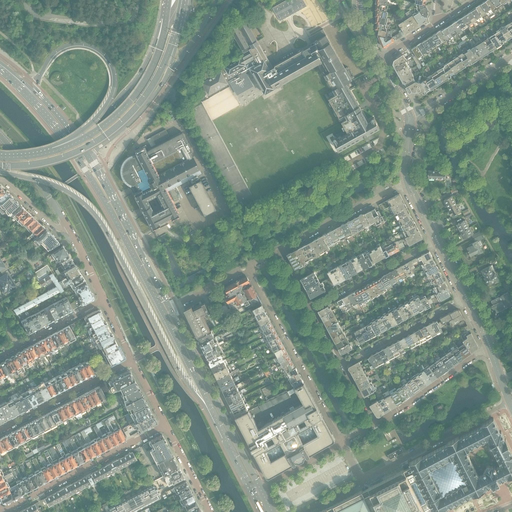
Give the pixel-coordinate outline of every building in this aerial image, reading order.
[(303,0),(286,0),(272,8),(280,21),(307,6),(303,0)] [(497,9),(491,0),(487,0),(486,1),(492,12),(497,9)] [(502,5),(498,0),(491,0),(497,9),(502,5)] [(492,12),(486,1),(481,4),(487,15),(492,12)] [(387,11),(388,6),(375,3),(375,6),(375,7),(376,8),(375,10),(388,12),(391,13),(391,11),(389,11),(387,11)] [(428,11),(426,5),(416,4),(416,6),(415,8),(419,11),(421,9),(421,10),(422,9),(423,10),(424,12),(428,11)] [(487,15),(481,4),(476,7),(483,18),(487,15)] [(429,16),(428,11),(424,12),(423,10),(422,9),(421,10),(421,9),(419,11),(415,8),(413,5),(410,8),(420,24),(428,19),(429,16)] [(483,18),(476,7),(471,11),(478,21),(483,18)] [(420,24),(410,8),(408,9),(410,11),(408,12),(406,9),(403,10),(407,15),(415,28),(420,24)] [(387,18),(388,12),(375,10),(375,13),(375,14),(376,14),(375,16),(387,18)] [(478,21),(471,11),(469,12),(470,12),(466,14),(472,24),(475,22),(476,23),(478,22),(478,21)] [(472,24),(466,14),(461,18),(467,27),(468,28),(470,26),(470,25),(472,24)] [(407,15),(402,18),(404,21),(410,31),(415,28),(407,15)] [(387,24),(388,18),(387,18),(375,16),(375,19),(375,20),(376,20),(375,22),(387,24)] [(467,27),(461,18),(457,21),(463,30),(463,31),(466,29),(465,29),(467,27)] [(252,85),(245,73),(251,69),(265,94),(275,88),(275,87),(278,86),(282,84),(282,83),(317,64),(326,79),(327,79),(333,89),(332,90),(334,94),(336,93),(354,83),(352,80),(354,79),(354,77),(352,74),(348,67),(347,67),(345,68),(323,29),(311,36),(308,38),(312,45),(304,50),(304,49),(296,54),(294,49),(280,57),(283,61),(274,66),(275,67),(273,68),(245,19),(230,27),(244,52),(250,49),(251,51),(241,57),(240,57),(231,62),(229,59),(222,63),(224,66),(201,80),(202,83),(208,94),(228,83),(227,83),(230,81),(237,94),(237,93),(252,84),(252,85)] [(410,31),(404,21),(398,24),(401,29),(405,34),(410,31)] [(463,30),(457,21),(452,24),(458,33),(458,34),(461,33),(460,32),(463,30)] [(387,25),(387,24),(375,22),(375,26),(375,27),(376,27),(375,29),(387,31),(387,25)] [(458,33),(452,24),(447,27),(453,37),(456,36),(455,35),(458,33)] [(511,36),(511,35),(506,26),(503,28),(502,27),(499,28),(500,29),(507,40),(511,36)] [(453,37),(447,27),(443,29),(442,30),(441,30),(448,40),(448,41),(451,39),(450,38),(453,37)] [(388,34),(389,31),(387,31),(375,29),(376,29),(375,29),(377,33),(378,33),(378,36),(378,37),(381,36),(392,38),(393,37),(391,35),(389,35),(388,34)] [(500,29),(496,31),(494,33),(502,44),(504,43),(503,42),(507,40),(500,29)] [(448,40),(441,30),(436,33),(443,43),(446,42),(446,41),(448,40)] [(385,47),(402,36),(400,33),(393,37),(392,38),(381,36),(378,37),(383,47),(385,47)] [(443,43),(436,33),(431,36),(438,46),(438,47),(441,45),(441,44),(443,43)] [(502,44),(494,33),(492,34),(493,35),(489,37),(496,48),(502,44)] [(438,46),(431,36),(427,39),(433,49),(433,50),(436,48),(438,46)] [(496,48),(489,37),(484,41),(490,51),(496,48)] [(433,49),(427,39),(422,42),(428,53),(429,53),(431,51),(433,49)] [(490,51),(484,41),(483,41),(482,39),(479,41),(475,44),(476,45),(483,56),(490,51)] [(428,53),(422,42),(417,45),(423,55),(425,53),(426,54),(428,53)] [(423,55),(417,45),(412,49),(418,58),(420,56),(421,57),(423,56),(423,57),(424,57),(423,55)] [(483,56),(476,45),(473,46),(474,47),(471,49),(478,60),(483,56)] [(478,60),(471,49),(468,51),(467,50),(465,52),(472,63),(478,60)] [(472,63),(465,52),(459,55),(466,66),(469,64),(470,65),(472,63)] [(406,61),(407,60),(403,54),(394,60),(393,64),(393,65),(395,67),(394,67),(394,68),(406,61)] [(466,66),(459,55),(459,56),(453,60),(460,70),(466,66)] [(460,70),(453,60),(451,61),(450,60),(447,62),(447,63),(448,63),(455,73),(460,70)] [(410,69),(406,62),(406,61),(394,68),(399,75),(410,69)] [(448,63),(447,63),(444,65),(443,63),(442,64),(440,62),(439,63),(441,65),(442,66),(449,78),(451,76),(455,73),(448,63)] [(449,78),(442,66),(439,68),(440,69),(437,71),(443,82),(449,78)] [(414,76),(412,74),(412,73),(410,69),(399,75),(403,83),(404,83),(413,78),(414,76)] [(443,82),(437,71),(434,73),(433,72),(430,74),(431,75),(438,85),(443,82)] [(438,85),(431,75),(427,77),(428,77),(425,79),(425,80),(424,80),(431,90),(438,85)] [(416,92),(418,82),(415,81),(413,78),(404,83),(409,93),(412,91),(416,92)] [(431,90),(424,80),(424,79),(423,79),(421,80),(420,82),(421,82),(418,82),(416,92),(419,93),(421,96),(427,92),(431,90)] [(362,110),(360,107),(360,106),(359,106),(350,90),(355,87),(354,83),(336,93),(337,94),(329,98),(340,118),(346,114),(348,118),(342,121),(349,133),(368,122),(362,110)] [(367,134),(370,132),(379,127),(375,119),(374,119),(374,118),(373,117),(372,118),(371,119),(372,120),(368,122),(349,133),(337,140),(336,138),(335,138),(334,138),(333,140),(334,141),(339,150),(364,136),(365,137),(367,135),(367,134)] [(127,157),(126,158),(125,159),(123,161),(122,163),(121,165),(120,165),(119,166),(119,167),(120,167),(120,168),(120,169),(120,172),(120,174),(121,176),(121,178),(123,180),(124,182),(125,183),(127,185),(129,186),(130,187),(131,187),(132,190),(134,193),(133,193),(140,207),(143,211),(145,215),(152,229),(160,225),(158,223),(165,220),(166,222),(178,215),(172,203),(171,201),(173,200),(174,201),(179,199),(173,188),(186,181),(188,185),(188,186),(203,215),(215,209),(200,179),(199,180),(197,175),(200,173),(201,175),(203,174),(192,154),(191,155),(191,154),(190,154),(189,153),(191,152),(192,150),(183,134),(182,133),(181,132),(170,138),(165,129),(151,137),(156,145),(146,151),(146,149),(147,148),(146,145),(134,151),(136,154),(134,155),(133,155),(130,156),(128,157),(127,157)] [(445,177),(449,174),(446,170),(445,171),(428,170),(428,174),(427,174),(427,176),(428,176),(428,178),(429,178),(429,180),(434,180),(434,178),(445,178),(445,177)] [(454,198),(453,195),(454,195),(453,194),(458,191),(456,187),(450,191),(452,194),(449,195),(449,197),(444,200),(444,201),(446,204),(449,208),(456,205),(453,199),(454,198)] [(0,203),(0,204),(9,195),(5,191),(0,196),(0,203)] [(401,200),(403,200),(402,199),(401,199),(399,195),(400,195),(400,194),(399,194),(388,200),(391,206),(401,200)] [(0,212),(0,213),(14,199),(10,195),(9,195),(0,204),(0,205),(2,207),(0,209),(0,212)] [(8,214),(18,203),(14,199),(0,213),(2,214),(5,211),(8,214)] [(385,209),(386,211),(390,208),(389,207),(391,206),(388,200),(378,205),(382,211),(385,209)] [(407,207),(405,204),(403,204),(401,200),(391,206),(395,213),(405,208),(407,207)] [(12,216),(22,207),(18,204),(18,203),(8,214),(7,215),(8,216),(9,215),(10,216),(11,215),(12,216)] [(459,211),(461,210),(458,206),(457,207),(456,205),(449,208),(450,211),(448,211),(451,216),(452,215),(453,216),(460,212),(459,211)] [(17,221),(27,211),(22,207),(12,216),(17,221)] [(382,217),(379,212),(379,211),(377,212),(375,208),(371,210),(369,211),(367,211),(366,212),(365,213),(371,225),(376,223),(376,225),(384,221),(384,222),(387,220),(385,215),(382,217)] [(408,214),(410,213),(408,210),(406,209),(406,210),(405,208),(395,213),(398,219),(408,214)] [(22,225),(31,216),(27,211),(17,221),(22,225)] [(371,225),(365,213),(362,214),(361,214),(360,215),(359,216),(365,228),(368,226),(369,227),(371,225)] [(411,219),(413,219),(411,216),(410,215),(409,215),(408,214),(398,219),(401,225),(411,219)] [(28,228),(36,220),(31,216),(22,225),(26,229),(28,228)] [(365,228),(359,216),(356,217),(355,217),(354,218),(353,219),(359,231),(365,228)] [(359,231),(353,219),(350,221),(349,221),(348,221),(347,223),(346,223),(353,234),(359,231)] [(414,225),(416,225),(414,221),(413,221),(412,221),(411,219),(401,225),(404,231),(414,225)] [(31,234),(41,224),(36,220),(28,228),(26,229),(31,234)] [(469,228),(465,220),(457,224),(461,232),(469,228)] [(353,234),(346,223),(344,224),(343,224),(342,225),(341,226),(340,226),(347,237),(350,235),(351,236),(353,235),(353,234)] [(35,238),(45,228),(41,224),(31,234),(26,239),(26,240),(27,239),(28,240),(32,237),(32,236),(35,238)] [(407,237),(419,230),(417,227),(416,227),(415,227),(414,225),(404,231),(407,237)] [(347,237),(340,226),(338,227),(337,227),(336,228),(335,229),(334,229),(341,240),(344,239),(345,239),(347,238),(347,237)] [(473,233),(470,227),(469,228),(461,232),(462,234),(461,234),(463,238),(464,238),(472,234),(472,233),(473,233)] [(40,242),(50,233),(45,228),(35,238),(33,240),(38,245),(40,242)] [(341,240),(334,229),(332,230),(331,230),(330,231),(329,232),(328,232),(335,244),(338,242),(339,242),(341,241),(341,240)] [(421,238),(422,237),(419,230),(407,237),(405,237),(409,245),(421,238)] [(335,244),(328,232),(326,233),(325,234),(322,235),(329,247),(332,245),(333,246),(335,244)] [(59,242),(50,233),(40,242),(47,250),(48,250),(59,243),(59,242)] [(483,251),(477,241),(484,238),(482,234),(474,239),(475,242),(469,245),(470,247),(467,248),(469,251),(468,251),(468,252),(470,255),(470,254),(471,255),(477,252),(478,254),(483,251)] [(329,247),(322,235),(317,238),(324,252),(330,249),(329,247)] [(324,252),(317,238),(309,242),(318,258),(319,257),(318,255),(324,252)] [(405,247),(401,240),(398,242),(397,241),(395,242),(390,245),(388,242),(387,243),(393,254),(405,247)] [(318,258),(309,242),(302,246),(309,260),(315,257),(316,259),(318,258)] [(393,254),(387,243),(386,243),(387,246),(382,249),(386,257),(393,254)] [(386,257),(382,249),(379,244),(376,245),(377,247),(375,249),(381,260),(386,257)] [(68,254),(63,246),(51,254),(56,262),(58,261),(68,254)] [(309,260),(302,246),(295,250),(304,268),(305,267),(304,265),(305,265),(304,263),(309,260)] [(381,260),(375,249),(369,252),(375,263),(381,260)] [(304,268),(295,250),(287,254),(295,269),(299,267),(300,268),(301,267),(302,269),(303,271),(305,270),(304,268)] [(421,265),(432,259),(432,257),(429,251),(408,262),(411,268),(414,266),(413,264),(419,261),(421,265)] [(375,263),(369,252),(364,255),(369,266),(375,263)] [(369,266),(364,255),(363,253),(357,256),(364,269),(369,266)] [(61,265),(71,259),(68,254),(58,261),(59,262),(60,261),(62,264),(61,265)] [(364,269),(357,256),(351,259),(357,272),(358,272),(364,269)] [(65,270),(74,264),(72,261),(71,259),(61,265),(62,266),(63,265),(65,269),(64,269),(65,270)] [(357,272),(351,259),(345,263),(352,275),(353,275),(355,274),(355,273),(357,272)] [(435,265),(435,264),(435,263),(434,261),(433,260),(432,259),(421,265),(424,270),(435,265)] [(9,268),(6,263),(4,264),(4,263),(3,264),(0,260),(0,270),(2,273),(9,268)] [(415,275),(412,270),(411,268),(408,262),(405,264),(405,265),(403,266),(408,276),(410,275),(411,277),(415,275)] [(352,275),(345,263),(339,266),(346,278),(348,277),(349,277),(351,276),(352,275)] [(68,280),(80,273),(80,272),(77,268),(74,264),(65,270),(63,271),(67,277),(61,280),(63,283),(67,281),(66,279),(67,278),(68,280)] [(438,270),(438,268),(437,267),(436,266),(435,265),(424,270),(420,272),(421,274),(423,273),(423,272),(425,271),(427,276),(438,270)] [(346,278),(339,266),(333,269),(340,281),(341,281),(343,280),(346,278)] [(408,276),(403,266),(401,266),(397,268),(402,279),(408,276)] [(493,273),(489,266),(482,270),(485,277),(493,273)] [(340,281),(333,269),(330,270),(329,269),(328,270),(327,267),(325,268),(327,272),(330,278),(333,283),(334,284),(336,283),(337,283),(339,282),(340,281)] [(12,279),(9,276),(10,275),(10,274),(13,272),(9,268),(2,273),(4,276),(0,277),(0,285),(1,287),(12,279)] [(402,279),(397,268),(394,270),(394,271),(392,272),(397,282),(399,286),(400,286),(399,283),(400,283),(399,281),(402,279)] [(441,276),(441,274),(440,273),(439,272),(438,270),(427,276),(426,277),(428,279),(429,279),(430,282),(441,276)] [(304,285),(317,277),(314,271),(304,277),(303,274),(299,276),(301,279),(304,285)] [(397,282),(392,272),(390,272),(386,274),(391,285),(397,282)] [(48,284),(52,281),(56,286),(59,292),(63,290),(59,284),(52,273),(39,282),(37,279),(38,278),(36,275),(32,277),(34,281),(35,280),(41,289),(48,284)] [(85,281),(80,273),(68,280),(67,281),(63,283),(65,286),(70,283),(70,284),(73,288),(75,288),(78,286),(77,285),(79,284),(85,281)] [(498,279),(495,273),(493,273),(485,277),(484,278),(488,285),(494,282),(495,283),(498,281),(498,280),(498,279)] [(391,285),(386,274),(383,276),(383,277),(380,278),(387,290),(388,292),(389,291),(388,289),(387,290),(386,288),(391,285)] [(433,288),(444,282),(444,281),(444,280),(443,279),(442,278),(441,276),(430,282),(427,284),(428,286),(432,285),(433,288)] [(257,295),(248,278),(245,277),(225,288),(227,292),(224,293),(226,297),(225,297),(228,303),(235,300),(237,304),(237,305),(238,305),(240,305),(241,304),(242,306),(245,304),(246,306),(250,304),(247,300),(257,295)] [(307,290),(322,282),(322,281),(320,282),(317,277),(304,285),(305,288),(306,288),(307,289),(307,290)] [(326,290),(323,286),(324,285),(323,283),(327,282),(328,283),(329,283),(330,285),(333,283),(330,278),(322,282),(307,290),(308,292),(309,292),(309,293),(309,294),(311,298),(326,290)] [(387,290),(380,278),(379,278),(378,279),(377,280),(375,281),(381,293),(382,294),(385,292),(384,291),(387,290)] [(21,287),(18,282),(16,283),(15,282),(14,283),(12,279),(1,287),(3,290),(2,292),(3,294),(5,294),(11,290),(13,293),(21,287)] [(381,293),(375,281),(374,281),(373,281),(373,282),(372,283),(370,284),(376,296),(377,297),(379,295),(379,294),(381,293)] [(78,293),(78,292),(88,287),(86,282),(82,284),(78,287),(78,286),(75,288),(78,293)] [(436,293),(447,287),(447,286),(446,285),(445,284),(444,282),(433,288),(436,293)] [(376,296),(370,284),(368,284),(367,285),(367,286),(364,287),(371,299),(371,300),(374,298),(373,297),(376,296)] [(79,299),(91,292),(88,287),(78,292),(80,295),(78,296),(79,299)] [(371,299),(364,287),(363,287),(362,287),(361,289),(359,290),(365,301),(365,302),(366,303),(369,301),(368,300),(371,299)] [(451,295),(451,293),(450,291),(449,291),(447,287),(436,293),(427,298),(430,304),(433,302),(431,299),(437,296),(439,301),(451,295)] [(365,301),(359,290),(359,289),(353,292),(359,303),(360,306),(363,304),(363,303),(365,302),(365,301)] [(82,305),(94,298),(91,292),(79,299),(82,305)] [(359,303),(353,292),(348,295),(354,306),(359,303)] [(511,295),(510,296),(508,292),(491,301),(493,305),(492,305),(493,307),(494,309),(495,308),(497,312),(500,311),(500,312),(502,311),(501,310),(504,308),(505,310),(507,309),(506,308),(511,304),(511,299),(511,295)] [(354,306),(348,295),(342,298),(348,309),(354,306)] [(425,308),(420,298),(418,295),(415,297),(416,298),(413,299),(419,311),(420,311),(423,310),(423,309),(425,308)] [(430,304),(427,298),(425,295),(420,298),(425,308),(425,309),(431,306),(430,304)] [(66,297),(61,299),(63,302),(68,312),(73,309),(76,308),(73,302),(70,304),(67,299),(66,297)] [(348,309),(342,298),(337,301),(340,305),(340,306),(342,310),(343,312),(348,309)] [(419,311),(413,299),(412,298),(410,300),(410,301),(408,302),(414,314),(415,314),(417,313),(417,312),(419,311)] [(61,299),(57,302),(58,304),(64,314),(65,314),(68,312),(63,302),(61,299)] [(414,314),(408,302),(407,301),(404,303),(405,304),(402,305),(409,317),(410,317),(412,316),(412,315),(414,314)] [(57,302),(53,304),(59,317),(64,314),(58,304),(57,302)] [(213,329),(206,313),(210,312),(205,302),(193,308),(192,305),(185,309),(188,317),(187,317),(196,336),(197,335),(198,336),(212,329),(213,329)] [(53,304),(48,306),(49,309),(55,319),(59,317),(53,304)] [(332,310),(330,307),(332,306),(332,305),(332,304),(331,304),(328,305),(318,311),(321,316),(332,310)] [(409,317),(402,305),(402,304),(399,306),(399,307),(397,308),(403,320),(405,320),(406,319),(407,318),(409,317)] [(255,316),(265,310),(262,305),(250,311),(253,316),(255,316)] [(48,306),(44,309),(45,311),(50,322),(55,319),(49,309),(48,306)] [(22,312),(19,307),(13,310),(17,315),(22,312)] [(403,320),(397,308),(396,307),(393,309),(394,310),(392,311),(398,323),(399,323),(401,322),(401,321),(403,320)] [(44,309),(39,311),(41,313),(46,324),(50,322),(45,311),(44,309)] [(464,319),(461,313),(459,309),(457,309),(440,318),(441,320),(438,322),(440,328),(444,326),(444,324),(445,323),(446,325),(449,326),(450,325),(451,326),(453,326),(455,325),(455,324),(461,321),(463,321),(463,320),(464,319)] [(84,325),(101,316),(100,314),(101,313),(101,312),(100,310),(98,310),(87,316),(84,317),(86,321),(83,322),(84,325)] [(257,321),(267,315),(265,310),(255,316),(257,321)] [(324,322),(335,316),(332,310),(321,316),(324,322)] [(398,323),(392,311),(391,310),(388,311),(389,312),(386,314),(392,326),(393,326),(394,326),(395,325),(396,324),(398,323)] [(39,311),(35,314),(36,316),(42,326),(46,324),(41,313),(39,311)] [(392,326),(386,314),(385,313),(383,314),(383,315),(381,317),(387,329),(387,328),(388,329),(390,328),(390,327),(392,326)] [(35,314),(31,316),(32,318),(37,329),(42,326),(36,316),(35,314)] [(270,321),(268,317),(267,315),(257,321),(260,326),(261,326),(270,321)] [(31,316),(26,318),(27,321),(33,331),(37,329),(32,318),(31,316)] [(87,331),(104,322),(103,320),(101,316),(84,325),(84,326),(84,328),(85,329),(86,330),(87,330),(87,331)] [(326,327),(337,321),(335,316),(324,322),(326,327)] [(387,329),(381,317),(380,316),(377,317),(378,318),(375,320),(381,332),(382,331),(383,332),(385,331),(385,330),(387,329)] [(26,318),(21,321),(28,333),(33,331),(27,321),(26,318)] [(381,332),(375,320),(374,319),(372,320),(373,321),(370,323),(370,324),(370,323),(376,334),(377,335),(379,334),(379,333),(381,332)] [(262,332),(264,331),(273,327),(270,321),(261,326),(263,328),(261,329),(260,330),(260,329),(259,329),(258,330),(258,331),(257,331),(258,334),(262,332)] [(330,333),(340,327),(337,321),(326,327),(330,333)] [(440,328),(438,322),(437,321),(435,321),(433,321),(432,322),(431,323),(437,334),(442,331),(440,328)] [(90,337),(107,328),(106,326),(107,325),(107,324),(106,322),(104,322),(87,331),(90,337)] [(370,323),(370,324),(365,326),(371,337),(376,334),(370,323)] [(437,334),(431,323),(430,323),(429,324),(428,325),(426,326),(432,337),(437,334)] [(76,338),(70,328),(69,325),(62,329),(69,342),(76,338)] [(343,332),(342,329),(345,327),(344,325),(340,327),(330,333),(332,338),(343,332)] [(371,337),(365,326),(359,329),(365,340),(371,337)] [(432,337),(426,326),(425,326),(424,327),(423,328),(421,329),(427,340),(432,337)] [(467,326),(457,332),(461,338),(462,337),(461,335),(462,333),(465,332),(469,329),(467,326)] [(267,336),(275,331),(273,327),(264,331),(265,333),(262,335),(263,338),(267,336)] [(93,342),(110,334),(109,332),(107,328),(90,337),(93,342)] [(64,345),(69,342),(62,329),(57,332),(63,345),(66,350),(67,350),(64,345)] [(215,337),(213,333),(214,333),(212,329),(198,336),(197,337),(199,340),(198,340),(199,342),(200,344),(201,344),(215,337)] [(365,340),(359,329),(354,332),(356,337),(357,339),(360,343),(365,340)] [(427,340),(421,329),(419,329),(418,330),(418,331),(416,332),(421,342),(427,340)] [(269,341),(278,337),(275,331),(267,336),(268,339),(266,340),(268,342),(269,341)] [(63,345),(57,332),(50,335),(57,348),(59,352),(60,351),(59,348),(63,345)] [(335,343),(346,337),(343,332),(332,338),(335,343)] [(421,342),(416,332),(414,332),(413,332),(412,334),(410,335),(416,345),(421,342)] [(478,346),(471,333),(468,335),(469,336),(463,341),(464,342),(471,352),(473,352),(474,351),(474,350),(476,349),(477,348),(478,346)] [(100,347),(113,340),(112,338),(113,336),(112,334),(110,334),(93,342),(97,349),(100,347)] [(57,348),(50,335),(45,338),(53,353),(55,351),(54,350),(57,348)] [(416,345),(410,335),(409,335),(408,335),(407,336),(405,338),(411,348),(416,345)] [(205,352),(224,342),(223,340),(219,343),(216,336),(215,337),(201,344),(201,345),(201,346),(201,347),(202,348),(203,348),(205,352)] [(270,347),(281,342),(278,337),(269,341),(271,344),(269,345),(270,347)] [(338,349),(349,343),(346,337),(335,343),(338,349)] [(411,348),(405,338),(404,337),(402,338),(402,339),(400,340),(405,351),(411,348)] [(53,353),(45,338),(39,342),(46,355),(49,353),(50,355),(53,353)] [(100,356),(102,355),(118,347),(117,344),(114,339),(114,340),(114,339),(113,340),(100,347),(103,352),(103,353),(99,354),(100,356)] [(405,351),(400,340),(398,340),(397,341),(397,342),(394,343),(400,354),(405,351)] [(46,355),(39,342),(33,345),(41,359),(44,358),(43,356),(46,355)] [(224,352),(221,348),(220,345),(221,345),(225,343),(224,342),(205,352),(207,356),(206,356),(206,357),(206,358),(207,359),(208,359),(209,359),(209,360),(224,352)] [(275,352),(284,347),(281,342),(270,347),(273,353),(275,352)] [(471,352),(464,342),(461,344),(462,345),(458,347),(465,357),(466,356),(467,356),(468,354),(471,352)] [(351,349),(352,348),(349,343),(338,349),(341,354),(343,353),(343,354),(351,349)] [(400,354),(394,343),(393,343),(392,344),(391,345),(389,346),(395,357),(400,354)] [(41,359),(33,345),(27,348),(34,361),(37,359),(41,365),(43,364),(41,359)] [(465,357),(458,347),(457,346),(456,345),(454,347),(455,348),(451,350),(459,361),(460,360),(462,360),(462,358),(465,357)] [(395,357),(389,346),(388,346),(387,347),(386,348),(384,349),(390,359),(395,357)] [(124,357),(118,347),(102,355),(107,366),(115,362),(119,360),(119,359),(123,357),(123,358),(124,357)] [(276,358),(278,357),(287,352),(284,347),(275,352),(277,355),(275,355),(276,358)] [(34,368),(31,362),(34,361),(27,348),(22,351),(29,366),(32,371),(34,375),(35,374),(32,369),(34,368)] [(390,359),(384,349),(383,349),(381,349),(381,351),(379,352),(378,352),(384,362),(390,359)] [(459,361),(451,350),(451,349),(448,351),(449,352),(446,354),(454,365),(455,364),(456,364),(457,362),(459,361)] [(29,366),(22,351),(16,354),(23,367),(26,366),(27,367),(29,366)] [(224,360),(222,357),(224,356),(223,354),(224,353),(224,352),(209,360),(210,362),(210,363),(211,366),(212,366),(212,367),(225,360),(224,360)] [(279,363),(280,362),(289,357),(287,352),(278,357),(279,360),(277,360),(279,363)] [(384,362),(378,352),(377,352),(376,352),(375,353),(373,355),(379,365),(384,362)] [(454,365),(446,354),(445,353),(443,355),(440,358),(448,369),(449,368),(451,368),(451,366),(454,365)] [(23,367),(16,354),(16,355),(14,356),(13,356),(11,357),(11,358),(19,373),(25,370),(23,367)] [(379,365),(373,355),(372,354),(371,355),(370,356),(368,357),(371,363),(371,362),(374,368),(379,365)] [(283,367),(292,363),(289,357),(280,362),(282,365),(280,366),(278,367),(279,370),(283,367)] [(448,369),(440,358),(440,357),(437,359),(438,360),(435,362),(443,373),(444,372),(445,371),(446,370),(448,369)] [(19,373),(11,358),(9,359),(7,359),(5,360),(5,361),(12,374),(15,373),(16,375),(19,373)] [(92,370),(87,360),(81,363),(88,376),(90,375),(92,374),(94,373),(93,370),(92,370)] [(215,373),(228,366),(225,360),(212,367),(213,368),(213,369),(214,372),(215,372),(215,373)] [(12,374),(5,361),(3,362),(0,363),(0,365),(6,377),(9,375),(10,378),(13,376),(12,374)] [(443,373),(435,362),(434,361),(432,363),(432,364),(429,366),(437,377),(437,376),(438,376),(440,375),(440,374),(443,373)] [(352,373),(362,367),(363,367),(362,364),(361,365),(359,362),(349,367),(349,368),(350,371),(351,371),(352,373)] [(88,376),(81,363),(76,366),(83,379),(85,378),(87,377),(87,376),(88,376)] [(287,372),(295,368),(292,363),(283,367),(285,370),(283,371),(284,373),(287,372)] [(437,377),(429,366),(429,365),(426,367),(427,368),(424,370),(432,380),(433,380),(434,379),(435,378),(437,377)] [(83,379),(76,366),(71,369),(78,381),(79,380),(79,381),(82,379),(81,379),(83,379)] [(230,373),(228,369),(230,368),(228,366),(215,373),(216,374),(216,375),(217,378),(218,379),(230,373)] [(432,380),(424,370),(423,369),(421,366),(421,367),(420,368),(420,369),(420,370),(421,371),(421,372),(418,374),(426,384),(427,384),(429,383),(429,382),(432,380)] [(299,373),(298,371),(295,367),(295,368),(287,372),(288,375),(286,376),(288,379),(299,373)] [(365,373),(366,372),(365,370),(364,370),(362,368),(363,368),(362,367),(352,373),(352,374),(353,375),(354,376),(355,378),(365,373)] [(78,381),(71,369),(66,372),(72,384),(74,383),(76,382),(78,381)] [(113,391),(119,388),(133,380),(131,376),(132,374),(130,371),(129,371),(128,371),(111,380),(106,382),(108,386),(109,385),(110,386),(109,387),(111,390),(113,391)] [(72,384),(66,372),(60,374),(67,387),(68,386),(69,386),(71,385),(72,384)] [(233,379),(231,376),(233,375),(231,372),(230,373),(218,379),(219,380),(219,382),(220,384),(221,385),(233,379)] [(291,383),(301,378),(300,376),(299,373),(288,379),(288,380),(288,381),(289,381),(291,383)] [(358,384),(368,379),(369,378),(368,376),(367,376),(365,373),(355,378),(355,379),(355,380),(356,381),(357,382),(358,384)] [(426,384),(418,374),(418,373),(412,377),(420,388),(421,388),(422,388),(423,387),(424,386),(426,384)] [(67,387),(60,374),(55,377),(62,390),(63,389),(65,388),(67,387)] [(236,385),(234,382),(239,379),(238,376),(233,379),(221,385),(222,387),(222,388),(223,390),(224,391),(236,385)] [(62,390),(55,377),(49,380),(56,393),(58,392),(60,391),(62,390)] [(420,388),(412,377),(410,379),(410,380),(407,382),(415,392),(416,392),(418,391),(418,390),(420,388)] [(304,383),(302,379),(301,378),(291,383),(292,386),(294,385),(295,388),(304,383)] [(361,390),(373,384),(371,381),(370,382),(368,379),(358,384),(358,386),(359,387),(360,388),(361,390)] [(56,393),(49,380),(44,383),(50,396),(51,396),(52,395),(55,394),(55,393),(56,393)] [(141,391),(138,386),(134,380),(133,380),(119,388),(122,393),(118,395),(123,405),(124,404),(129,413),(146,403),(147,403),(144,399),(142,395),(140,391),(141,391)] [(50,396),(44,383),(43,381),(39,383),(40,384),(37,386),(44,399),(48,397),(50,396)] [(415,392),(407,382),(407,381),(404,383),(405,384),(402,386),(410,396),(411,396),(412,395),(413,394),(415,392)] [(239,392),(237,388),(239,387),(242,385),(241,384),(243,383),(243,382),(236,385),(224,391),(225,393),(225,394),(226,396),(227,397),(239,392)] [(335,439),(332,434),(309,392),(307,388),(307,387),(306,388),(304,384),(305,384),(304,383),(295,388),(288,392),(290,396),(297,392),(302,401),(300,402),(302,405),(295,409),(293,407),(289,409),(290,411),(285,414),(283,412),(281,414),(282,416),(273,421),(272,419),(270,420),(271,422),(263,427),(262,425),(265,424),(263,422),(262,423),(261,422),(258,424),(260,427),(261,428),(259,429),(249,410),(237,416),(236,417),(267,477),(269,478),(295,463),(296,461),(299,460),(304,458),(303,457),(306,455),(308,456),(334,441),(335,439)] [(373,391),(377,389),(376,386),(374,387),(373,384),(361,390),(361,391),(362,393),(364,394),(365,396),(367,395),(368,397),(374,394),(372,392),(374,392),(373,391)] [(410,396),(402,386),(401,385),(399,386),(400,388),(396,390),(404,401),(404,400),(405,400),(407,399),(407,398),(410,396)] [(44,399),(37,386),(34,387),(34,386),(31,388),(38,402),(41,401),(44,399)] [(107,399),(100,386),(94,389),(95,389),(102,402),(107,399)] [(38,402),(31,388),(27,389),(28,391),(25,392),(32,405),(36,404),(38,402)] [(102,402),(95,389),(89,391),(97,405),(102,402)] [(242,398),(241,394),(242,394),(242,393),(243,392),(246,391),(245,389),(239,392),(227,397),(228,399),(228,400),(229,403),(230,403),(242,398)] [(404,401),(396,390),(395,389),(393,391),(393,392),(390,394),(397,405),(397,404),(399,404),(400,404),(401,402),(403,401),(404,401)] [(97,405),(89,391),(84,394),(91,408),(97,405)] [(26,409),(22,402),(19,396),(17,392),(11,396),(19,412),(23,410),(26,409)] [(32,405),(25,392),(19,396),(22,402),(26,409),(28,408),(32,405)] [(91,408),(84,394),(79,397),(86,410),(91,408)] [(397,405),(390,394),(387,395),(388,396),(384,399),(390,409),(392,408),(393,408),(394,406),(397,405)] [(19,412),(11,396),(8,397),(9,399),(6,401),(10,408),(13,415),(16,414),(19,412)] [(390,409),(384,399),(383,396),(381,397),(382,398),(378,401),(378,400),(377,400),(385,412),(386,412),(387,411),(388,410),(390,409)] [(86,410),(79,397),(74,399),(81,412),(80,412),(81,413),(86,410)] [(246,406),(248,406),(244,397),(242,398),(230,403),(231,405),(231,406),(232,409),(233,410),(234,411),(234,412),(235,415),(236,416),(248,410),(246,406)] [(81,412),(74,399),(72,400),(68,402),(75,415),(80,412),(81,412)] [(385,412),(377,400),(371,403),(370,405),(377,416),(379,416),(381,415),(382,414),(385,412)] [(13,415),(10,408),(6,401),(3,402),(2,401),(0,401),(0,422),(4,421),(11,417),(13,415)] [(75,415),(68,402),(66,404),(62,406),(69,418),(75,415)] [(134,422),(151,413),(149,409),(146,403),(129,413),(125,415),(130,424),(134,422)] [(69,418),(62,406),(60,407),(56,409),(62,422),(69,418)] [(62,422),(56,409),(53,410),(50,412),(56,425),(62,422)] [(56,425),(50,412),(47,413),(43,415),(50,428),(56,425)] [(139,431),(156,422),(153,416),(152,413),(151,413),(134,422),(138,430),(139,431)] [(50,428),(43,415),(41,416),(37,419),(44,431),(50,428)] [(125,438),(120,428),(119,426),(115,429),(111,421),(115,419),(113,415),(107,418),(119,442),(123,440),(125,438)] [(119,442),(107,418),(104,420),(111,432),(108,434),(114,445),(119,442)] [(441,511),(448,509),(448,508),(473,495),(473,496),(486,490),(485,489),(493,485),(500,482),(500,481),(507,477),(508,478),(511,476),(511,452),(511,451),(511,450),(506,439),(505,439),(501,431),(500,432),(493,418),(481,425),(482,426),(460,437),(459,436),(447,443),(447,444),(422,457),(422,456),(409,463),(410,465),(412,467),(410,468),(412,470),(411,470),(406,473),(402,467),(367,486),(369,490),(363,493),(362,490),(318,511),(441,511)] [(44,431),(37,419),(35,420),(31,422),(38,434),(44,431)] [(114,445),(108,434),(104,436),(99,428),(104,425),(102,422),(101,421),(95,424),(108,448),(114,445)] [(38,434),(31,422),(29,423),(25,425),(32,438),(38,434)] [(108,448),(95,424),(92,426),(99,439),(97,440),(102,451),(108,448)] [(32,438),(25,425),(23,426),(19,428),(26,441),(32,438)] [(102,451),(97,440),(92,442),(88,434),(92,432),(90,428),(90,427),(84,430),(96,454),(102,451)] [(26,441),(19,428),(17,429),(17,430),(13,432),(20,444),(26,441)] [(96,454),(84,430),(81,432),(81,433),(88,445),(85,446),(84,447),(90,457),(96,454)] [(398,437),(394,430),(384,435),(388,442),(396,439),(399,445),(401,444),(398,437)] [(20,444),(13,432),(13,431),(11,433),(7,435),(13,447),(20,444)] [(90,457),(84,447),(85,446),(78,433),(74,435),(71,437),(73,440),(76,438),(80,447),(81,448),(78,450),(84,461),(90,457)] [(13,447),(7,435),(4,436),(1,438),(7,451),(13,447)] [(169,448),(166,442),(165,439),(164,439),(162,435),(150,441),(149,442),(149,443),(150,445),(152,445),(153,448),(152,449),(153,449),(152,450),(154,453),(155,453),(156,455),(155,456),(156,459),(158,459),(159,461),(172,455),(172,454),(169,448)] [(84,461),(78,450),(73,440),(71,437),(68,438),(65,440),(67,444),(70,443),(74,450),(75,452),(72,453),(78,464),(84,461)] [(72,453),(67,444),(65,440),(62,442),(69,455),(66,456),(72,467),(78,464),(72,453)] [(72,467),(66,456),(65,455),(59,443),(56,445),(62,457),(63,458),(60,460),(65,470),(72,467)] [(65,470),(60,460),(53,446),(50,448),(56,461),(54,463),(60,473),(65,470)] [(390,459),(403,452),(401,448),(388,455),(390,459)] [(53,463),(52,461),(53,461),(47,450),(44,451),(45,453),(44,453),(50,465),(48,466),(54,477),(59,474),(60,473),(54,463),(53,463)] [(136,459),(132,453),(132,452),(131,452),(122,457),(124,460),(127,459),(129,463),(136,459)] [(46,467),(45,465),(47,464),(41,453),(38,454),(39,456),(38,457),(44,468),(42,469),(48,480),(54,477),(48,466),(46,467)] [(178,465),(174,459),(175,459),(172,455),(159,461),(156,463),(159,468),(160,467),(162,471),(161,472),(163,476),(178,468),(177,466),(178,465)] [(41,470),(40,468),(41,468),(34,456),(32,458),(33,460),(32,460),(38,471),(36,473),(41,483),(47,480),(48,480),(42,469),(41,470)] [(129,463),(127,459),(124,460),(122,457),(117,460),(121,467),(129,463)] [(34,473),(33,471),(34,470),(29,459),(25,461),(32,474),(29,476),(35,487),(41,483),(36,473),(34,473)] [(121,467),(117,460),(117,459),(116,459),(110,463),(112,467),(111,467),(113,471),(121,467)] [(28,477),(27,474),(28,474),(22,463),(20,464),(21,466),(20,466),(26,478),(23,479),(29,490),(34,487),(35,487),(29,476),(28,477)] [(110,473),(106,466),(100,469),(102,472),(99,474),(101,478),(110,473)] [(29,490),(23,479),(17,468),(15,469),(13,470),(19,480),(16,481),(19,487),(22,493),(29,490)] [(178,468),(164,476),(165,478),(165,479),(168,486),(173,483),(184,478),(182,473),(180,470),(180,471),(179,468),(178,468)] [(101,478),(99,474),(102,472),(100,469),(91,473),(95,481),(101,478)] [(0,482),(5,480),(4,479),(5,478),(6,479),(13,475),(11,472),(6,475),(4,472),(3,473),(0,474),(0,482)] [(95,481),(91,473),(90,473),(91,473),(86,476),(85,476),(85,477),(89,484),(90,486),(92,485),(91,483),(95,481)] [(0,489),(8,485),(6,483),(14,478),(13,475),(6,479),(6,480),(5,481),(5,480),(0,482),(0,489)] [(89,484),(85,477),(77,481),(78,485),(82,483),(84,487),(89,484)] [(84,487),(82,483),(78,485),(77,481),(71,484),(75,492),(84,487)] [(189,487),(188,485),(186,481),(175,486),(176,488),(178,492),(189,487)] [(154,482),(105,507),(108,511),(137,511),(163,499),(154,482)] [(75,492),(71,484),(70,484),(64,487),(66,491),(68,490),(70,494),(75,492)] [(11,491),(10,490),(11,489),(10,488),(9,488),(8,485),(0,489),(0,496),(0,497),(11,491)] [(22,493),(19,487),(13,490),(14,492),(12,493),(11,491),(0,497),(3,502),(5,503),(5,502),(22,493)] [(70,494),(68,490),(66,491),(64,487),(60,489),(59,490),(60,490),(64,498),(70,494)] [(181,498),(192,493),(189,487),(178,492),(180,497),(178,498),(178,497),(176,499),(177,501),(178,500),(181,498)] [(64,498),(60,490),(53,494),(55,497),(52,499),(54,503),(64,498)] [(195,499),(194,497),(192,493),(181,498),(184,505),(195,499)] [(54,503),(52,499),(55,497),(53,494),(45,498),(41,500),(44,505),(47,504),(48,506),(54,503)] [(198,506),(197,504),(197,503),(195,499),(184,505),(187,511),(198,506)] [(37,509),(40,507),(37,502),(34,504),(25,509),(26,511),(28,511),(30,511),(37,511),(38,511),(37,509)]
